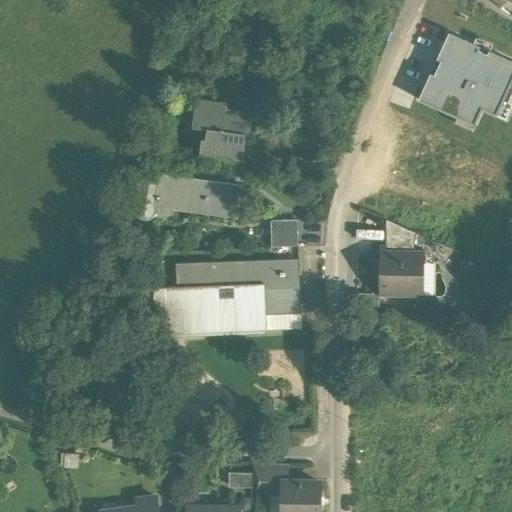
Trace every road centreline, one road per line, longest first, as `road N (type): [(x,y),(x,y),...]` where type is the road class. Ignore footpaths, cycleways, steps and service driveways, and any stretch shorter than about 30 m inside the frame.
road 1 (residential): [(336,511),(329,244),(341,179),(413,0)]
road 2 (track): [(0,414),(144,455),(335,453)]
